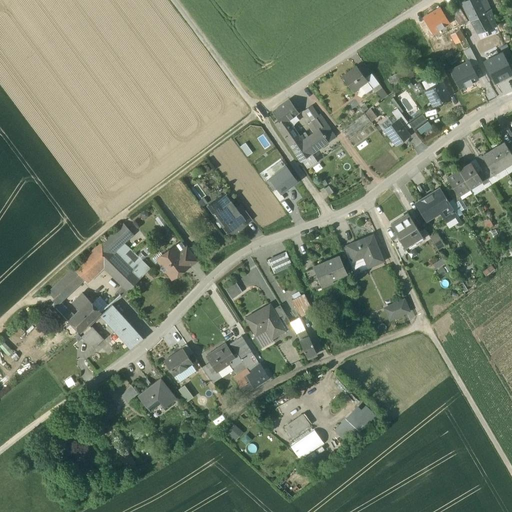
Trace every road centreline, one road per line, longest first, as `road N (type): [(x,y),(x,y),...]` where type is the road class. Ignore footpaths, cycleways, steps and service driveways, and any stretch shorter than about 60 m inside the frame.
road 1 (track): [(0,325),(93,239),(258,112),(173,0)]
road 2 (residential): [(334,218),(258,245),(221,270),(150,344),(0,456)]
road 3 (residential): [(429,0),(258,112),(334,218)]
road 4 (track): [(418,320),(511,479)]
road 5 (residential): [(511,97),(433,143),(367,203)]
road 6 (residential): [(367,203),(418,320)]
